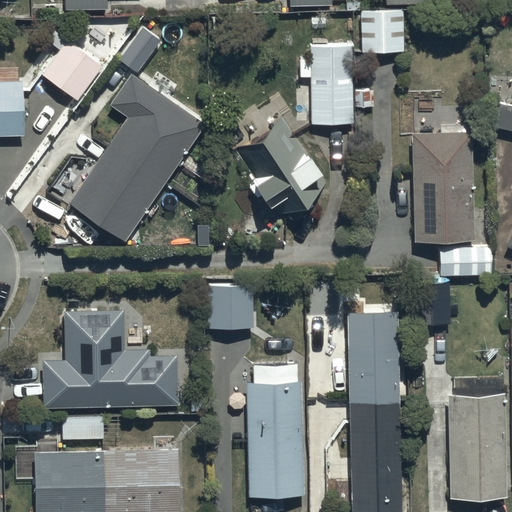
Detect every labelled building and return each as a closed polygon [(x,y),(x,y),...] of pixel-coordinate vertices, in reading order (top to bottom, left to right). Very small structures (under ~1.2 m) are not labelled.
[(57,0),(58,9),(100,9),(99,0),(57,0)] [(398,9),(353,9),(353,50),(398,50),(398,9)] [(95,64),(59,37),(33,73),(68,100),(95,64)] [(293,76),(303,76),(303,123),(348,123),(348,107),(367,107),(367,90),(348,90),(348,44),(304,44),(304,58),(293,58),(293,76)] [(58,206),(113,242),(194,120),(124,73),(102,105),(118,116),(58,206)] [(0,134),(16,134),(14,79),(0,80),(0,134)] [(511,108),(484,103),(480,124),(511,129),(511,108)] [(321,180),(278,116),(240,140),(260,171),(239,185),(253,206),(275,192),(283,204),(321,180)] [(464,131),(403,131),(404,240),(465,239),(464,131)] [(511,162),(507,175),(511,177),(511,191),(509,199),(511,200),(511,214),(499,244),(511,250),(511,162)] [(483,246),(432,246),(433,274),(483,273),(483,246)] [(303,277),(302,317),(325,317),(325,296),(338,296),(339,278),(303,277)] [(403,281),(404,324),(445,323),(444,280),(403,281)] [(199,281),(199,326),(243,327),(244,282),(199,281)] [(388,308),(338,310),(339,371),(325,371),(325,388),(338,388),(342,511),(394,510),(388,308)] [(35,358),(36,405),(171,402),(170,356),(143,357),(143,348),(118,349),(117,309),(57,311),(58,357),(35,358)] [(239,494),(295,493),(294,362),(247,363),(247,382),(236,382),(236,419),(229,419),(230,442),(239,442),(239,494)] [(442,395),(441,496),(498,497),(499,391),(490,391),(491,376),(447,376),(447,395),(442,395)] [(97,415),(55,414),(54,438),(96,439),(97,415)] [(24,451),(26,511),(172,511),(170,452),(174,452),(174,438),(152,438),(152,448),(24,451)]
